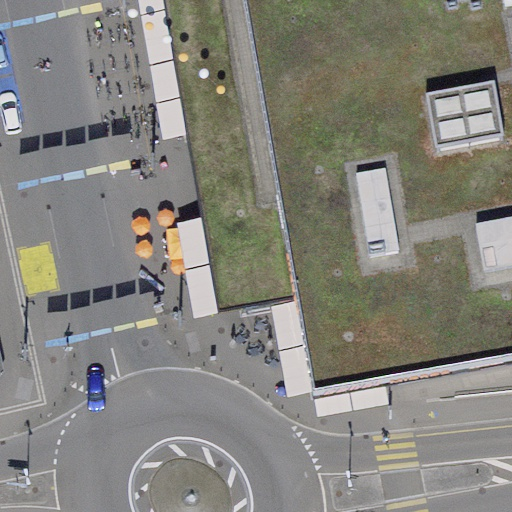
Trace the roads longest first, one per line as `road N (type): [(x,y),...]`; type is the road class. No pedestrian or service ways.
road 1 (residential): [(142,422),(95,287),(35,0)]
road 2 (residential): [(288,498),(511,472)]
road 3 (tertiary): [(288,498),(274,452),(238,419),(191,408),(142,422)]
